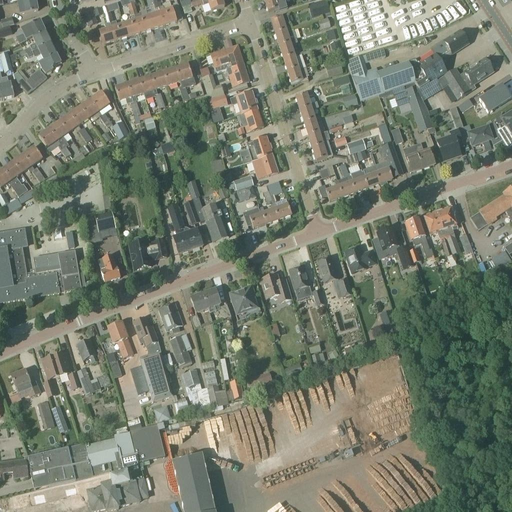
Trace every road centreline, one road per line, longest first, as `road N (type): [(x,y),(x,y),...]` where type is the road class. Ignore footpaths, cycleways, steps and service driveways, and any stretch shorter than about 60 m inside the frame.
road 1 (unclassified): [(0,354),(318,232)]
road 2 (residential): [(318,232),(248,25)]
road 3 (unclassified): [(318,232),(511,164)]
road 4 (residential): [(92,74),(248,25)]
